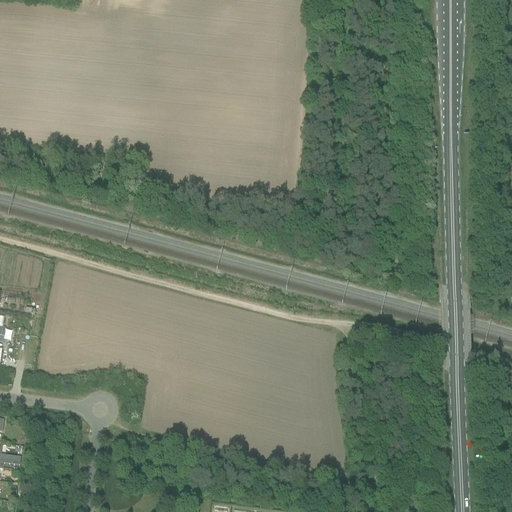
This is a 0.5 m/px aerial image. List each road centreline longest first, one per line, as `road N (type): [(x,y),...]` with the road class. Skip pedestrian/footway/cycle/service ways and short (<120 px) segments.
road 1 (primary): [(461,511),(448,0)]
road 2 (track): [(0,235),(354,324)]
road 3 (track): [(511,366),(354,324)]
